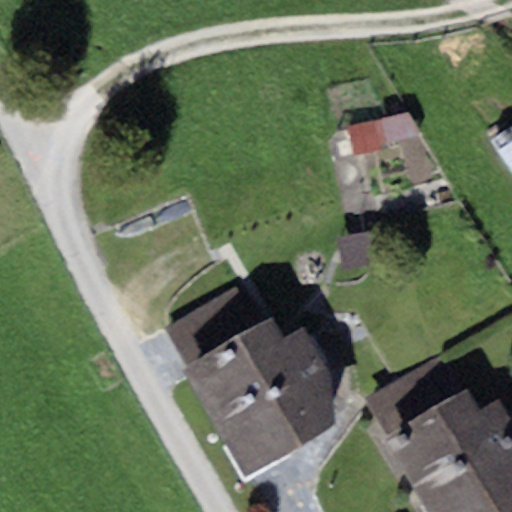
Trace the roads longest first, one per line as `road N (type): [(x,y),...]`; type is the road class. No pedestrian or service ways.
road 1 (track): [(32,147),(193,37),(472,17),(511,4)]
road 2 (residential): [(235,511),(0,82)]
